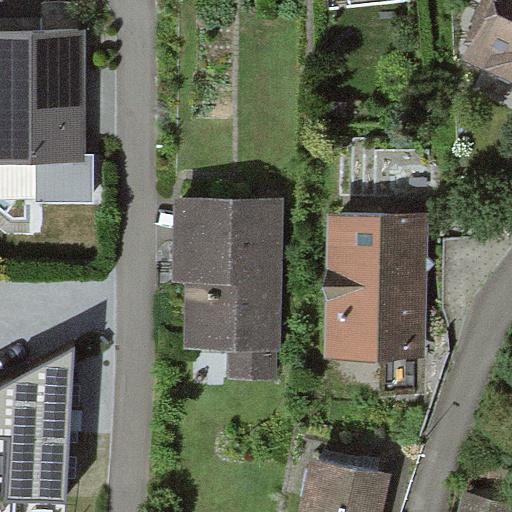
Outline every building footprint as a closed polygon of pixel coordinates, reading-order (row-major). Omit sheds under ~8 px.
[(511,0),(477,0),(469,17),(511,39),(511,0)] [(0,163),(38,164),(38,201),(98,202),(98,152),(91,152),(92,27),(0,26),(0,163)] [(229,350),(228,382),(275,384),(277,350),(281,350),(287,197),(175,192),(171,283),(186,283),(184,349),(229,350)] [(332,214),(326,354),(422,358),(429,219),(399,217),(332,214)] [(0,496),(14,497),(13,511),(67,511),(75,345),(0,385),(0,496)] [(380,511),(392,471),(315,453),(301,511),(380,511)]
